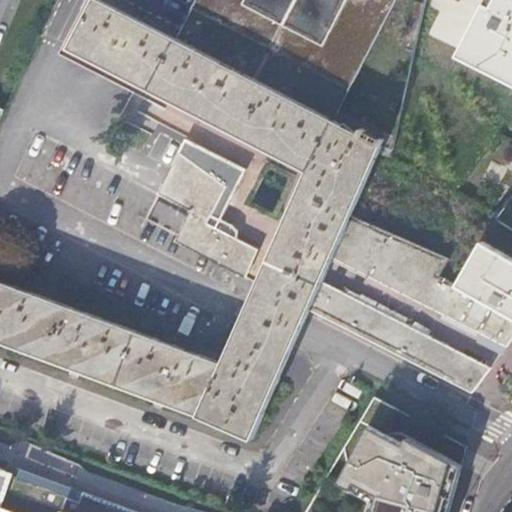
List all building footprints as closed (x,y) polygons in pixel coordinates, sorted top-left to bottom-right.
[(362,134),(338,122),(400,0),(200,0),(180,40),(105,0),(99,0),(74,48),(310,172),(306,180),(279,245),(248,310),(225,362),(0,279),(0,340),(253,437),(299,335),(311,308),(324,279),(329,268),(335,256),(351,220),(386,141),(365,130),(362,134)] [(89,0),(62,54),(306,180),(310,172),(74,48),(99,0),(89,0)] [(511,0),(492,0),(462,57),(511,82),(511,0)] [(183,154),(162,193),(195,210),(181,236),(179,240),(248,276),(261,248),(211,222),(229,184),(183,154)] [(162,193),(149,219),(181,236),(195,210),(162,193)] [(351,220),(335,256),(508,346),(511,340),(511,315),(462,286),(444,275),(453,258),(351,220)] [(511,256),(487,242),(462,286),(511,315),(511,256)] [(324,279),(311,308),(473,392),(492,367),(324,279)] [(450,511),(463,465),(409,436),(406,443),(371,425),(342,482),(354,489),(358,482),(381,494),(375,511),(450,511)] [(0,511),(141,511),(84,491),(81,499),(69,495),(0,469),(0,511)] [(72,487),(69,495),(81,499),(84,491),(72,487)]
